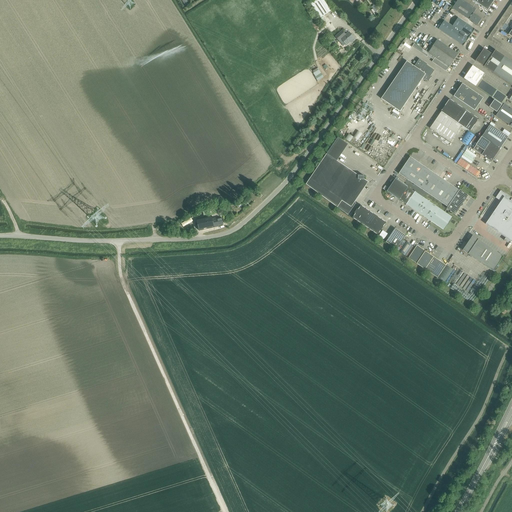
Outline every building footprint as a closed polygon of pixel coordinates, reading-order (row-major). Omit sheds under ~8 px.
[(314,0),(310,3),(320,18),(331,11),(323,0),(314,0)] [(457,0),(452,8),(477,25),(481,19),(473,14),(476,10),(461,0),(457,0)] [(472,0),(487,10),(494,0),(472,0)] [(511,1),(500,19),(486,39),(497,47),(498,47),(500,44),(491,38),(499,27),(501,28),(505,31),(508,27),(509,26),(505,23),(511,12),(511,1)] [(438,29),(446,35),(463,46),(474,29),(458,18),(452,26),(444,21),(438,29)] [(339,41),(341,39),(346,45),(351,41),(352,42),(355,40),(349,32),(346,35),(342,30),(335,37),(339,41)] [(432,62),(446,71),(458,54),(437,40),(428,53),(414,43),(412,47),(427,57),(428,56),(433,60),(432,62)] [(475,61),(511,86),(511,61),(495,50),(492,55),(483,49),(475,61)] [(381,99),(400,112),(423,78),(428,81),(431,78),(430,77),(434,71),(426,65),(427,64),(419,59),(414,66),(407,61),(381,99)] [(494,100),(501,104),(501,105),(506,97),(481,79),(484,74),(472,65),(463,78),(494,100)] [(316,77),(318,81),(324,76),(321,73),(316,77)] [(462,83),(453,96),(474,110),(478,104),(483,98),(462,83)] [(478,119),(449,99),(440,111),(441,112),(429,128),(450,142),(461,126),(469,131),(478,119)] [(496,112),(501,104),(494,100),(489,107),(496,112)] [(511,127),(511,109),(503,103),(495,116),(511,127)] [(491,162),(500,149),(510,133),(504,129),(502,132),(490,124),(481,137),(476,145),(476,146),(473,150),(491,162)] [(358,131),(353,138),(358,141),(362,134),(358,131)] [(468,131),(461,141),(467,146),(474,135),(468,131)] [(306,183),(306,184),(306,185),(337,207),(341,201),(351,208),(351,207),(368,183),(368,182),(364,179),(364,176),(358,176),(335,160),(346,143),(341,140),(338,137),(336,140),(326,154),(306,183)] [(446,209),(459,190),(410,157),(398,174),(447,207),(446,209)] [(387,191),(399,200),(408,187),(395,179),(387,191)] [(415,192),(408,187),(399,200),(406,205),(415,192)] [(459,190),(446,209),(455,215),(468,196),(459,190)] [(511,202),(510,201),(511,200),(511,198),(506,195),(500,191),(496,198),(501,202),(485,224),(506,238),(504,240),(508,243),(508,242),(510,241),(511,242),(511,202)] [(443,230),(452,217),(415,192),(406,205),(443,230)] [(352,218),(377,235),(386,223),(361,206),(358,210),(357,209),(354,213),(355,214),(352,218)] [(199,231),(218,226),(218,225),(223,224),(222,218),(217,220),(217,219),(214,219),(213,218),(212,218),(212,216),(197,220),(199,231)] [(386,242),(396,249),(397,249),(406,236),(395,229),(386,242)] [(384,239),(387,233),(382,230),(378,235),(384,239)] [(462,250),(493,271),(503,256),(473,236),(462,250)] [(406,241),(399,251),(405,256),(413,246),(406,241)] [(408,258),(437,278),(438,277),(446,265),(417,246),(409,257),(408,258)] [(438,278),(444,282),(445,282),(453,270),(446,266),(438,278)]
